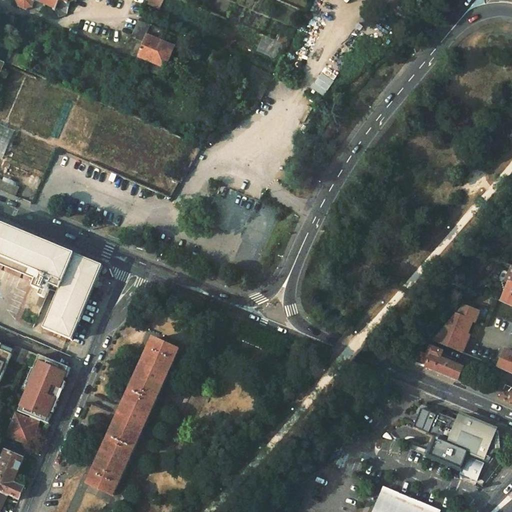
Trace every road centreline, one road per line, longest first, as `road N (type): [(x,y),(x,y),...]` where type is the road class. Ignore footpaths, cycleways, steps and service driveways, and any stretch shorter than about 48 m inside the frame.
road 1 (residential): [(27,511),(131,260)]
road 2 (primary): [(431,54),(349,158),(298,251)]
road 3 (primary): [(322,341),(511,417)]
road 4 (secondary): [(131,260),(0,208)]
road 5 (secondary): [(210,292),(236,311),(322,341)]
